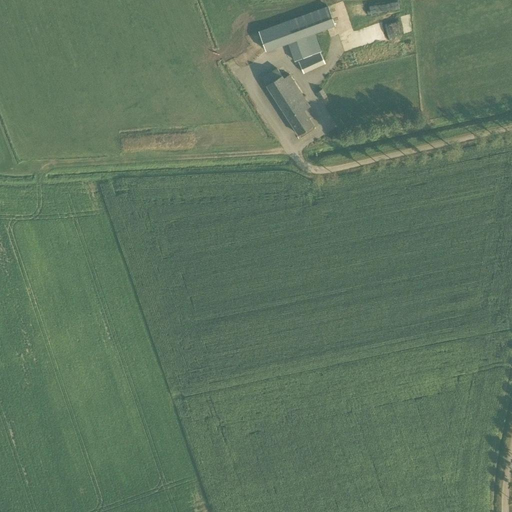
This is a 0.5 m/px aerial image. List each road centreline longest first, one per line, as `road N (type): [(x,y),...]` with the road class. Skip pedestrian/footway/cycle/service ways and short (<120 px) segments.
road 1 (track): [(24,172),(292,151)]
road 2 (unclassified): [(292,151),(311,169),(329,172),(511,130)]
